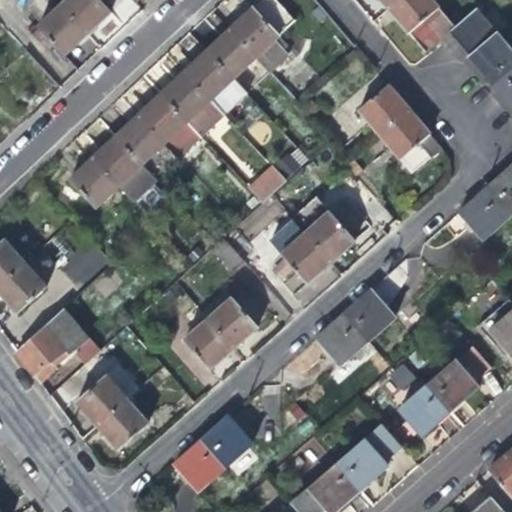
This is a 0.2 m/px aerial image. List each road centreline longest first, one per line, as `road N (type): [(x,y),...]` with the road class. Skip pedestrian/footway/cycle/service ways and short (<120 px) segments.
road 1 (residential): [(337,0),(481,169),(88,510)]
road 2 (residential): [(0,176),(186,0)]
road 3 (residential): [(398,511),(511,413)]
road 4 (residential): [(88,510),(0,391)]
